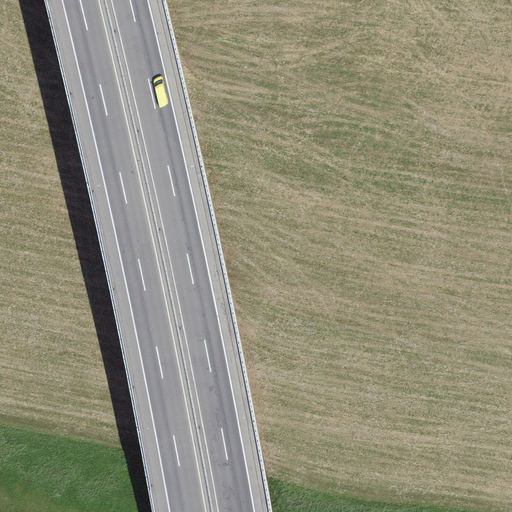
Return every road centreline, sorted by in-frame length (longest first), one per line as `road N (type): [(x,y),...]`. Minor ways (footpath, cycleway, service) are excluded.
road 1 (motorway): [(79,0),(187,511)]
road 2 (motorway): [(236,511),(131,0)]
